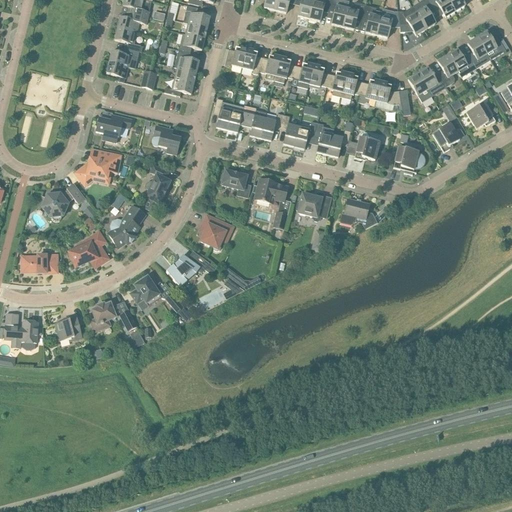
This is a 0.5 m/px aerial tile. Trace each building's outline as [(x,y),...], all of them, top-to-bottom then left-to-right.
[(151,3),(139,0),(124,0),(123,8),(128,9),(127,15),(147,20),(151,3)] [(275,12),(277,0),(266,0),(264,9),(275,12)] [(289,3),(295,5),(295,0),(277,0),(275,12),(286,15),(289,3)] [(295,0),(295,5),(300,6),(298,17),(309,20),(313,0),(295,0)] [(313,0),(309,20),(320,23),(323,12),(328,13),(331,0),(313,0)] [(349,2),(339,0),(331,0),(328,13),(334,15),(332,26),(343,28),(347,10),(349,2)] [(427,0),(425,0),(412,8),(426,31),(435,25),(428,13),(433,10),(427,0)] [(427,0),(433,10),(438,7),(446,19),(455,13),(447,0),(427,0)] [(447,0),(455,13),(465,7),(460,0),(447,0)] [(347,10),(343,28),(354,31),(357,18),(363,19),(366,7),(366,6),(355,3),(353,11),(347,10)] [(184,17),(183,24),(188,25),(207,30),(210,19),(196,16),(198,10),(187,7),(184,17)] [(366,7),(363,19),(369,21),(365,34),(376,37),(382,13),(376,12),(376,10),(366,7)] [(426,31),(412,8),(403,14),(402,13),(398,13),(400,26),(409,25),(416,37),(426,31)] [(392,26),(400,26),(398,13),(393,13),(383,11),(382,13),(376,37),(387,39),(391,26),(392,26)] [(156,12),(154,20),(164,22),(166,14),(156,12)] [(120,19),(117,30),(136,35),(139,25),(145,26),(145,25),(147,20),(127,15),(126,21),(120,19)] [(188,25),(185,36),(204,40),(207,30),(188,25)] [(124,44),(134,46),(136,35),(117,30),(114,41),(124,44)] [(494,45),(487,33),(477,39),(491,62),(506,53),(499,42),(494,45)] [(202,52),(204,40),(185,36),(183,35),(179,52),(187,54),(189,48),(202,52)] [(491,62),(477,39),(467,45),(473,54),(468,57),(476,71),(491,62)] [(232,67),(242,69),(247,50),(241,48),(240,50),(236,49),(235,52),(229,51),(225,68),(231,69),(232,67)] [(112,53),(109,64),(128,69),(135,70),(138,59),(139,53),(134,52),(127,50),(126,56),(122,55),(112,53)] [(253,51),(247,50),(242,69),(253,72),(252,75),(258,76),(259,74),(259,73),(262,59),(256,58),(257,54),(253,53),(253,51)] [(461,80),(476,71),(468,57),(463,61),(457,51),(447,57),(457,73),(461,80)] [(187,54),(179,52),(174,69),(177,70),(196,74),(199,63),(186,60),(187,54)] [(265,80),(274,82),(280,58),(274,56),(274,58),(269,57),(268,61),(262,59),(259,73),(259,74),(266,75),(265,80)] [(452,77),(457,73),(447,57),(438,63),(443,72),(438,75),(446,89),(454,84),(454,80),(452,77)] [(287,60),(280,58),(274,82),(284,85),(285,80),(286,80),(287,79),(293,80),(296,67),(290,66),(291,63),(286,62),(287,60)] [(125,80),(128,69),(109,64),(106,75),(125,80)] [(309,86),(314,66),(307,65),(307,67),(303,66),(302,69),(296,67),(293,80),(299,81),(297,88),(308,91),(309,86)] [(320,87),(326,88),(329,76),(323,74),(324,71),(320,70),(320,68),(314,66),(309,86),(320,89),(320,87)] [(436,95),(446,89),(438,75),(433,79),(427,69),(418,75),(431,98),(436,95)] [(194,85),(196,74),(177,70),(174,80),(194,85)] [(146,90),(150,75),(144,73),(140,89),(146,90)] [(332,97),(341,99),(347,75),(341,73),(340,75),(336,74),(335,77),(329,76),(326,88),(332,90),(332,91),(333,92),(332,97)] [(156,76),(150,75),(146,90),(152,92),(156,76)] [(354,95),(360,96),(363,84),(357,82),(358,79),(353,78),(354,76),(347,75),(341,99),(351,101),(352,96),(353,97),(354,95)] [(421,103),(431,98),(418,75),(408,81),(421,103)] [(191,96),(194,85),(174,80),(172,90),(165,89),(164,95),(180,98),(181,93),(191,96)] [(371,101),(376,102),(381,83),(374,81),(374,83),(370,82),(369,85),(363,84),(360,96),(358,104),(365,105),(371,101)] [(387,84),(381,83),(376,102),(387,105),(394,107),(401,106),(399,93),(392,94),(390,93),(391,87),(387,86),(387,84)] [(480,97),(486,93),(483,87),(476,91),(480,97)] [(511,87),(501,94),(511,112),(511,87)] [(399,93),(401,106),(403,117),(411,116),(407,92),(399,93)] [(214,113),(220,114),(216,129),(227,131),(233,106),(223,104),(223,102),(217,100),(214,113)] [(509,113),(502,101),(496,105),(503,116),(509,113)] [(484,104),(467,115),(476,131),(488,124),(489,127),(495,123),(484,104)] [(233,106),(227,131),(238,134),(239,127),(245,129),(250,108),(244,107),(244,109),(233,106)] [(441,112),(445,117),(452,113),(448,107),(441,112)] [(250,108),(245,129),(251,130),(250,137),(260,140),(265,120),(267,114),(256,112),(257,110),(250,108)] [(275,128),(281,129),(284,117),(278,115),(276,123),(265,120),(260,140),(271,142),(275,128)] [(110,122),(99,119),(96,133),(104,135),(102,141),(116,144),(117,139),(118,139),(121,128),(129,130),(131,121),(112,117),(110,122)] [(283,145),(294,148),(299,129),(288,126),(290,118),(284,117),(281,129),(287,131),(283,145)] [(310,136),(314,138),(317,125),(311,123),(310,128),(299,125),(299,129),(294,148),(293,150),(298,152),(299,149),(305,151),(308,136),(310,136)] [(317,154),(327,156),(332,137),(334,131),(323,128),(323,126),(317,125),(314,138),(320,139),(317,154)] [(460,141),(450,125),(432,136),(444,154),(450,150),(448,148),(460,141)] [(156,147),(158,147),(167,150),(166,154),(176,157),(181,140),(171,137),(173,132),(156,127),(153,139),(152,141),(152,142),(152,144),(153,146),(155,147),(156,147)] [(343,139),(332,137),(327,156),(338,159),(342,144),(348,146),(351,133),(345,132),(343,139)] [(354,160),(361,161),(362,159),(375,162),(379,143),(368,141),(369,137),(367,134),(364,133),(361,135),(360,139),(354,160)] [(395,147),(393,153),(397,154),(393,169),(400,171),(401,170),(405,171),(404,175),(412,177),(414,170),(415,170),(416,170),(417,170),(419,169),(420,169),(421,169),(421,168),(422,167),(423,166),(423,164),(424,163),(424,162),(424,161),(424,160),(423,158),(422,157),(421,156),(420,155),(419,155),(418,155),(418,153),(395,147)] [(90,159),(88,167),(85,166),(74,175),(85,188),(97,179),(107,181),(109,173),(117,175),(121,157),(98,152),(96,161),(90,159)] [(147,200),(143,208),(150,212),(154,203),(159,206),(164,197),(166,192),(170,183),(165,180),(168,174),(153,167),(150,174),(156,177),(153,183),(151,182),(148,183),(146,184),(145,186),(145,189),(147,191),(149,192),(145,199),(147,200)] [(238,191),(237,197),(248,199),(251,187),(245,186),(247,177),(225,172),(224,174),(221,176),(220,180),(222,183),(221,187),(238,191)] [(256,187),(254,194),(257,195),(256,201),(271,205),(272,199),(285,202),(288,190),(270,185),(271,183),(261,181),(259,188),(256,187)] [(61,218),(63,217),(68,205),(67,205),(73,200),(78,206),(86,201),(74,185),(66,190),(67,191),(60,196),(60,195),(47,197),(42,209),(50,219),(51,219),(52,221),(54,222),(57,223),(59,222),(61,220),(61,218)] [(297,204),(296,211),(298,213),(297,215),(312,218),(312,220),(314,223),(317,224),(320,222),(321,219),(326,220),(329,210),(320,208),(322,200),(311,197),(311,195),(304,193),(304,196),(302,195),(300,203),(297,204)] [(120,204),(125,198),(120,195),(116,201),(120,204)] [(369,206),(348,200),(344,216),(341,215),(339,223),(351,226),(355,224),(356,219),(363,221),(362,225),(365,231),(377,224),(372,215),(368,213),(369,206)] [(122,220),(118,219),(112,222),(110,227),(110,230),(112,232),(108,235),(117,250),(128,243),(132,239),(139,229),(137,227),(145,217),(133,208),(123,221),(122,220)] [(86,215),(90,220),(97,215),(92,210),(86,215)] [(287,216),(277,214),(273,228),(283,231),(287,216)] [(200,243),(212,248),(212,249),(213,251),(217,253),(219,252),(221,248),(220,246),(229,227),(207,217),(199,232),(204,235),(200,243)] [(317,231),(312,250),(319,252),(324,232),(317,231)] [(75,251),(69,254),(75,269),(90,263),(95,270),(101,267),(110,261),(101,248),(107,244),(99,232),(74,249),(75,251)] [(37,258),(22,258),(22,274),(37,274),(37,275),(42,275),(42,274),(46,274),(46,275),(51,275),(51,265),(57,265),(57,257),(37,257),(37,258)] [(178,291),(196,275),(202,267),(190,258),(188,261),(183,257),(178,262),(171,269),(164,275),(178,291)] [(204,271),(212,276),(216,270),(209,265),(204,271)] [(137,305),(143,301),(148,308),(162,299),(147,278),(134,287),(137,291),(130,295),(137,305)] [(245,292),(260,284),(257,279),(250,282),(243,282),(243,290),(245,292)] [(183,309),(171,294),(164,300),(176,315),(183,309)] [(104,305),(97,308),(97,309),(92,312),(95,320),(90,322),(94,334),(110,327),(108,322),(116,319),(110,305),(104,307),(104,305)] [(129,313),(119,317),(127,333),(137,328),(129,313)] [(73,339),(74,342),(82,339),(76,317),(68,319),(69,322),(55,325),(60,342),(73,339)] [(42,329),(37,328),(38,324),(23,323),(23,329),(5,327),(4,340),(22,342),(21,344),(23,344),(22,349),(26,352),(31,352),(35,349),(35,345),(36,345),(37,336),(41,336),(42,329)] [(130,337),(136,347),(144,343),(139,332),(130,337)] [(95,354),(96,361),(97,362),(103,361),(103,360),(101,352),(95,354)] [(0,358),(0,365),(14,368),(15,361),(0,358)]
